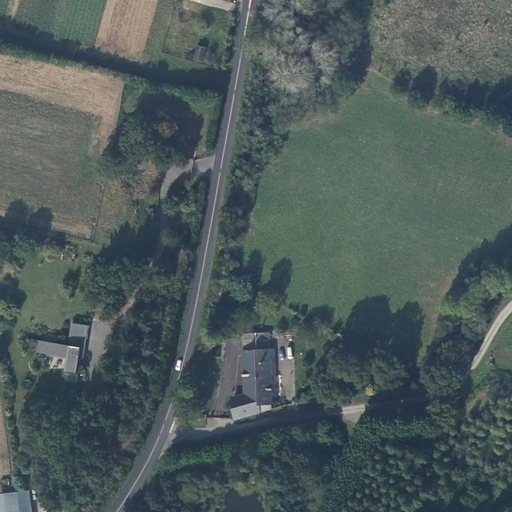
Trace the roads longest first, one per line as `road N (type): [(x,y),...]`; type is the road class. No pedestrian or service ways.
road 1 (tertiary): [(161,437),(188,342),(251,0)]
road 2 (unclassified): [(161,437),(437,403),(511,306)]
